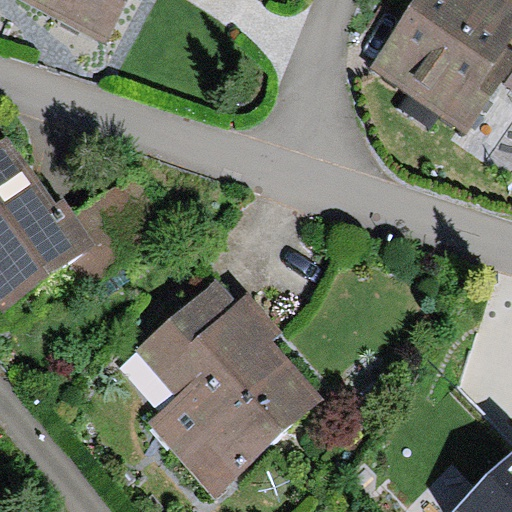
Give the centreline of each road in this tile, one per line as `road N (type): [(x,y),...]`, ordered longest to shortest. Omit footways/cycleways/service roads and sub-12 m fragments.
road 1 (residential): [(292,179),(0,80)]
road 2 (residential): [(511,247),(292,179)]
road 3 (residential): [(325,0),(302,83),(292,179)]
road 4 (residential): [(0,407),(79,511)]
